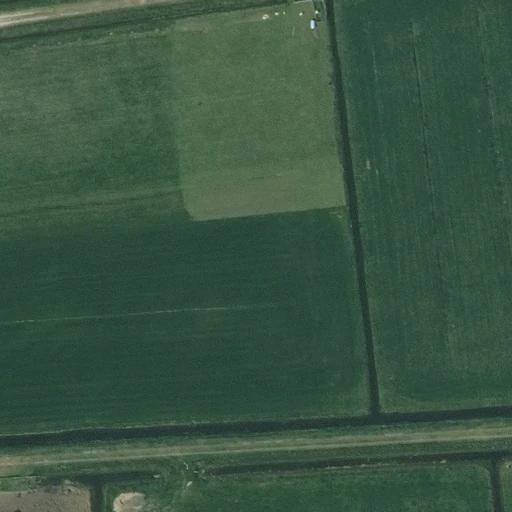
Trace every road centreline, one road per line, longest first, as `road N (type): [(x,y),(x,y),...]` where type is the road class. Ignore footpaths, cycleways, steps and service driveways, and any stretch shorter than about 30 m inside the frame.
road 1 (track): [(511,430),(0,460)]
road 2 (track): [(0,23),(165,0)]
